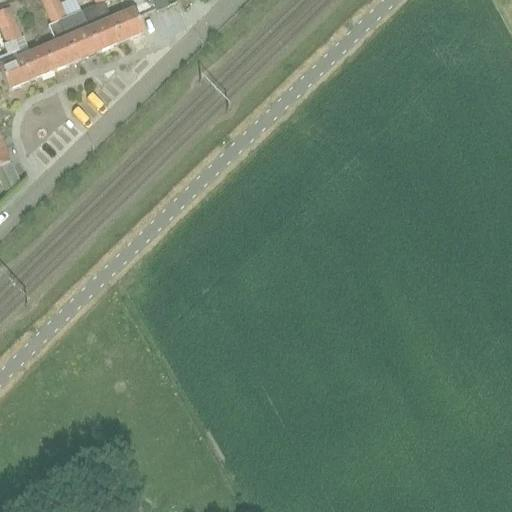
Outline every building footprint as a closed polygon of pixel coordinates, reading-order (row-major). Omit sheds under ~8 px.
[(40,0),(45,11),(60,5),(57,0),(40,0)] [(169,9),(165,0),(149,0),(155,14),(169,9)] [(96,7),(80,14),(88,31),(88,30),(98,54),(121,45),(111,21),(103,4),(97,7),(96,7)] [(60,5),(45,11),(52,26),(59,23),(76,64),(98,54),(88,30),(88,31),(77,35),(70,18),(66,20),(60,5)] [(0,30),(16,24),(9,9),(0,12),(0,30)] [(111,21),(121,45),(144,35),(134,11),(111,21)] [(54,45),(43,49),(53,73),(76,64),(59,23),(52,26),(47,28),(54,45)] [(16,24),(0,30),(0,31),(6,45),(7,45),(14,42),(31,83),(53,73),(43,49),(22,58),(15,43),(23,39),(16,24)] [(7,45),(6,45),(2,47),(7,56),(0,58),(0,73),(8,92),(31,83),(14,42),(7,45)] [(0,169),(9,165),(0,143),(0,169)]
